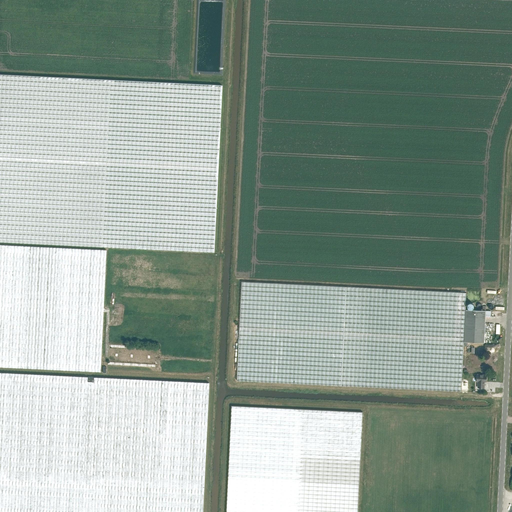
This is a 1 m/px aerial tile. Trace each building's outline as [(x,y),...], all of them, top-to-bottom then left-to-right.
[(0,241),(107,247),(214,252),(222,85),(0,74),(0,241)] [(0,366),(100,372),(106,250),(0,244),(0,366)] [(237,380),(461,391),(464,342),(465,310),(466,293),(241,281),(237,380)] [(485,311),(468,310),(465,310),(464,342),(484,343),(485,317),(490,317),(491,311),(485,311)] [(0,511),(202,511),(209,383),(107,378),(88,377),(88,381),(87,381),(87,377),(0,372),(0,511)] [(477,382),(477,383),(478,383),(477,387),(484,387),(484,382),(486,382),(486,375),(477,374),(477,382)] [(357,511),(362,412),(232,406),(226,511),(357,511)]
